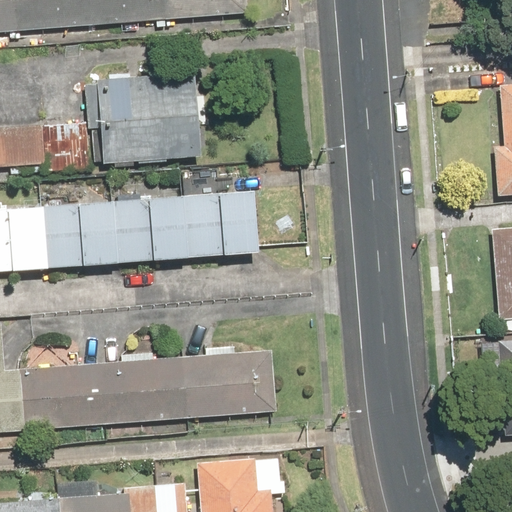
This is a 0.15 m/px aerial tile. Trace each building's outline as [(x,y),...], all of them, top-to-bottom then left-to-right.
[(0,0),(0,29),(251,10),(250,0),(0,0)] [(476,0),(431,0),(431,18),(476,18),(476,0)] [(209,76),(88,81),(90,128),(107,127),(109,159),(212,154),(209,76)] [(511,81),(502,82),(504,143),(500,143),(501,193),(511,192),(511,81)] [(0,127),(0,166),(46,164),(46,173),(89,171),(87,123),(0,127)] [(123,201),(0,208),(0,273),(14,273),(13,266),(263,250),(258,170),(232,171),(233,187),(215,188),(214,171),(184,173),(185,196),(148,198),(148,193),(122,195),(123,201)] [(511,225),(494,227),(503,318),(511,317),(511,225)] [(206,292),(169,292),(169,307),(206,307),(206,292)] [(136,295),(100,295),(100,310),(136,310),(136,295)] [(67,301),(31,301),(31,316),(67,316),(67,301)] [(3,323),(0,323),(0,429),(275,413),(271,349),(6,365),(3,323)] [(511,339),(502,340),(507,428),(511,427),(511,339)] [(280,454),(200,459),(203,511),(276,511),(276,491),(282,491),(280,454)] [(59,498),(0,501),(0,511),(189,511),(187,483),(100,488),(99,479),(58,481),(59,498)]
